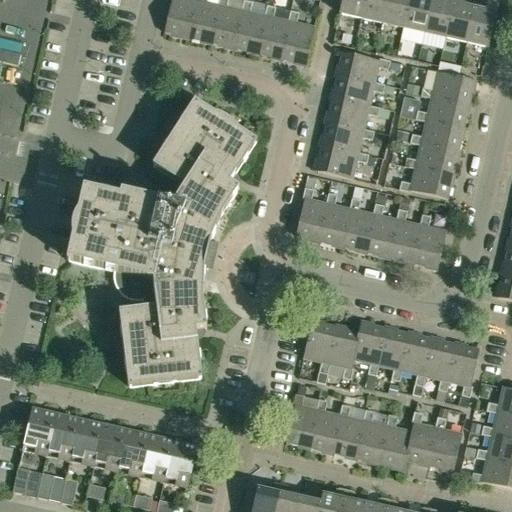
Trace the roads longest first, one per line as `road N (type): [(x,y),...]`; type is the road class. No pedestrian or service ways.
road 1 (residential): [(227,511),(272,310),(288,284)]
road 2 (unclassified): [(452,293),(464,277),(511,87)]
road 3 (residential): [(288,284),(268,227),(293,101)]
road 4 (residential): [(452,293),(429,302),(317,277),(288,284)]
road 5 (residential): [(293,101),(283,91),(136,58)]
